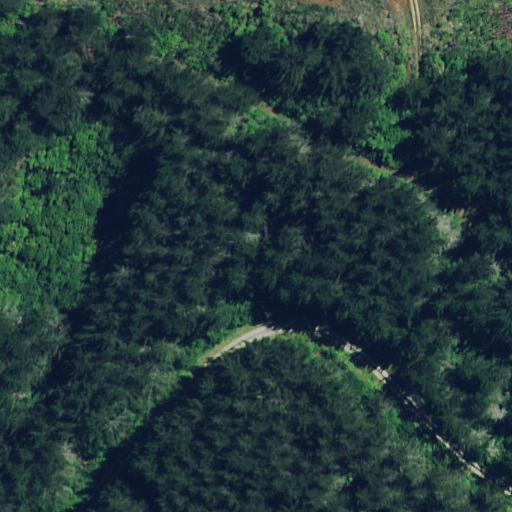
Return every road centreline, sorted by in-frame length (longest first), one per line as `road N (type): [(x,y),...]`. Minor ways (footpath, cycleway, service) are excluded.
road 1 (unclassified): [(114,511),(230,352),(314,323),(359,334),(511,469)]
road 2 (track): [(387,359),(432,292),(458,226),(445,183),(408,127),(403,0)]
